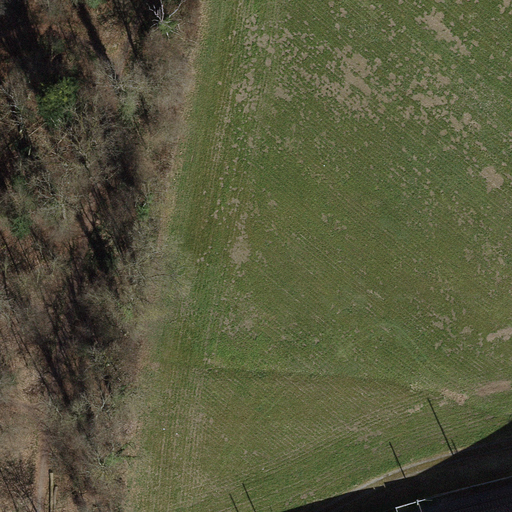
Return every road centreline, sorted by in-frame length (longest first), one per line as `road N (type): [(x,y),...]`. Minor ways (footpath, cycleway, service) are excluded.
road 1 (track): [(37,511),(113,73),(142,0)]
road 2 (track): [(324,511),(419,472),(511,449)]
road 3 (track): [(0,40),(72,29),(118,52)]
